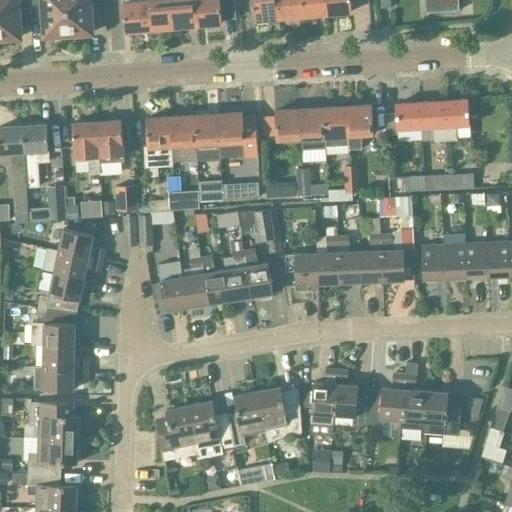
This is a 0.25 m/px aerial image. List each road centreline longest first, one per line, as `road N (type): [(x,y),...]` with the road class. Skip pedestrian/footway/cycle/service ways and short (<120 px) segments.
road 1 (residential): [(0,84),(511,48)]
road 2 (residential): [(122,365),(310,333),(511,325)]
road 3 (residential): [(122,511),(122,365)]
